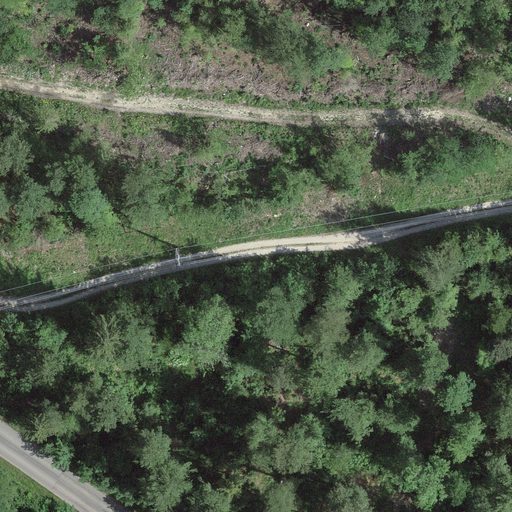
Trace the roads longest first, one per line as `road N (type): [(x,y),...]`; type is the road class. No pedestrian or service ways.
road 1 (track): [(0,304),(32,305),(213,260),(511,216)]
road 2 (tertiary): [(0,441),(98,511)]
